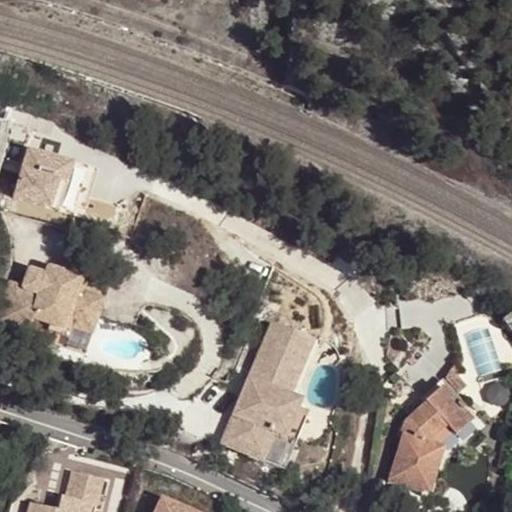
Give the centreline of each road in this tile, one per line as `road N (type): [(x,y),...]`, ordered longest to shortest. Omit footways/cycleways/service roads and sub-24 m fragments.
road 1 (residential): [(0,404),(186,470),(276,511)]
road 2 (residential): [(347,511),(372,300)]
